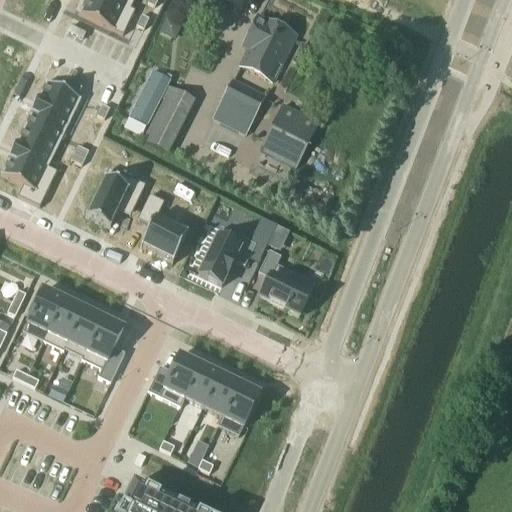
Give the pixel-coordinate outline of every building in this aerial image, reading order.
[(99,0),(85,0),(76,18),(121,40),(133,15),(129,13),(128,14),(99,0)] [(99,0),(128,14),(129,13),(134,0),(99,0)] [(153,11),(158,0),(157,0),(149,0),(146,8),(153,11)] [(194,0),(192,5),(226,21),(235,0),(194,0)] [(142,34),(147,23),(140,20),(135,31),(142,34)] [(247,54),(240,71),(272,87),(296,41),(257,21),(242,51),(247,54)] [(127,120),(146,130),(169,84),(150,74),(127,120)] [(212,123),(247,138),(265,101),(232,84),(212,123)] [(43,87),(32,110),(68,128),(79,104),(43,87)] [(164,159),(191,104),(168,92),(141,147),(164,159)] [(32,110),(21,133),(57,150),(68,128),(32,110)] [(95,121),(102,124),(107,113),(100,110),(95,121)] [(295,174),(303,157),(316,128),(282,112),(278,111),(257,157),(295,174)] [(21,133),(10,156),(46,173),(46,172),(57,150),(21,133)] [(83,163),(87,156),(76,151),(73,158),(83,163)] [(10,156),(0,175),(0,180),(21,190),(16,202),(38,212),(55,177),(55,176),(46,172),(46,173),(10,156)] [(83,163),(73,158),(69,165),(80,170),(83,163)] [(107,174),(84,221),(108,233),(119,209),(131,215),(143,190),(129,183),(129,184),(107,174)] [(148,199),(136,224),(149,231),(139,252),(171,268),(185,238),(154,223),(162,207),(148,199)] [(219,233),(196,280),(220,291),(231,267),(243,272),(254,250),(219,233)] [(267,256),(256,279),(268,284),(258,304),(297,323),(308,299),(306,298),(311,288),(275,270),(279,262),(267,256)] [(16,295),(11,306),(19,310),(24,299),(16,295)] [(42,295),(21,338),(41,348),(62,305),(42,295)] [(62,305),(41,348),(60,357),(81,314),(62,305)] [(11,306),(5,318),(13,321),(13,322),(19,310),(11,306)] [(81,314),(60,357),(61,357),(62,355),(80,364),(79,366),(80,366),(101,323),(81,314)] [(101,323),(80,366),(99,375),(95,383),(108,389),(122,359),(112,354),(121,333),(101,323)] [(158,372),(146,398),(178,413),(182,405),(181,404),(198,370),(197,369),(178,360),(169,378),(158,372)] [(198,370),(181,404),(182,405),(201,414),(218,379),(198,370)] [(11,382),(11,383),(22,388),(26,380),(14,375),(11,382)] [(218,379),(201,414),(219,423),(220,423),(237,389),(218,379)] [(26,380),(22,388),(33,393),(37,386),(26,380)] [(67,395),(55,390),(52,388),(46,400),(61,407),(67,395)] [(219,423),(215,431),(236,442),(257,399),(237,389),(220,423),(219,423)] [(157,453),(157,454),(169,459),(173,451),(161,446),(157,453)] [(200,465),(202,460),(191,455),(185,467),(196,472),(200,465)] [(196,472),(196,473),(197,473),(207,478),(211,470),(200,465),(196,472)] [(179,511),(132,489),(120,511),(179,511)]
